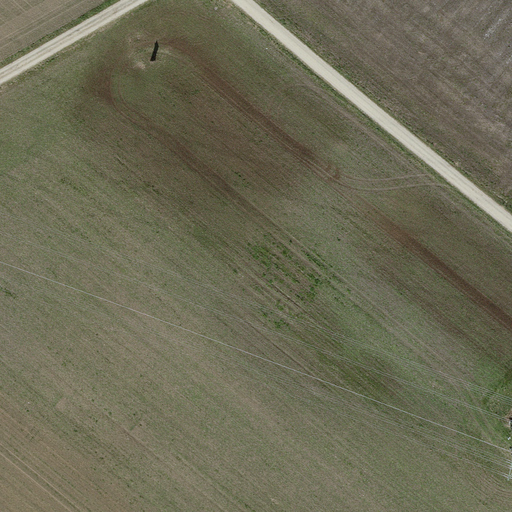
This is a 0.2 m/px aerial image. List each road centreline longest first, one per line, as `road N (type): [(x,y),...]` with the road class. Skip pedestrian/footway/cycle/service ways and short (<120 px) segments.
road 1 (track): [(511,224),(240,0)]
road 2 (track): [(0,77),(135,0)]
